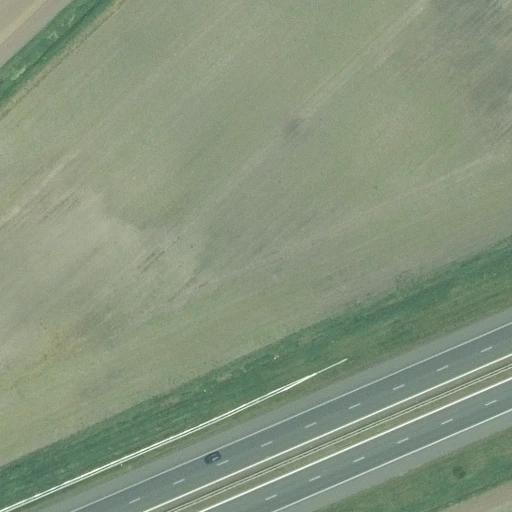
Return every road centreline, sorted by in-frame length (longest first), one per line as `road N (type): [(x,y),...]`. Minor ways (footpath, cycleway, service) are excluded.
road 1 (motorway): [(511,341),(114,511)]
road 2 (motorway): [(243,511),(511,396)]
